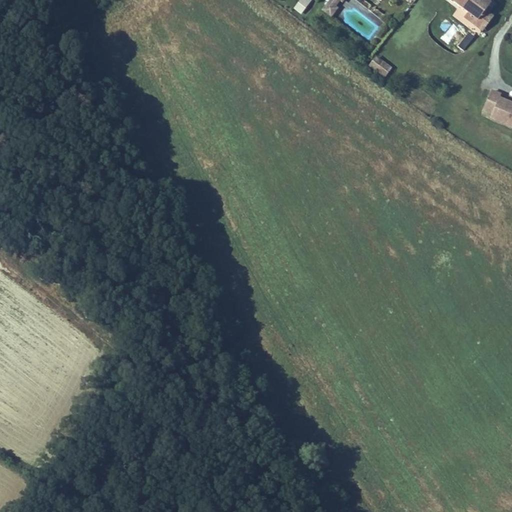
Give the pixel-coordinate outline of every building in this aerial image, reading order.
[(300,14),(311,0),(299,0),(293,8),(300,14)] [(491,1),(488,0),(450,0),(468,12),(478,19),(485,9),(491,1)] [(330,14),(336,7),(333,5),(328,1),(323,9),(330,14)] [(485,9),(478,19),(468,12),(464,18),(482,31),(493,15),(485,9)] [(368,65),(384,77),(392,67),(376,55),(368,65)] [(501,93),(490,88),(482,110),(491,113),(489,118),(511,126),(511,100),(499,96),(501,93)]
